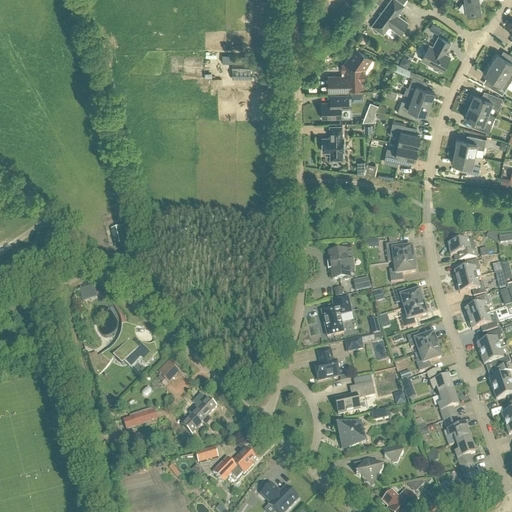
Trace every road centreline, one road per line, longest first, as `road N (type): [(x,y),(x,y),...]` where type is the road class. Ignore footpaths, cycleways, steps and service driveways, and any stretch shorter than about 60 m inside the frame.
road 1 (residential): [(511,500),(439,294),(427,229),(439,127),(477,43)]
road 2 (unclassified): [(282,374),(302,282),(295,0)]
road 3 (residential): [(264,425),(93,263)]
road 4 (track): [(110,511),(62,288)]
road 5 (residential): [(93,263),(0,178)]
